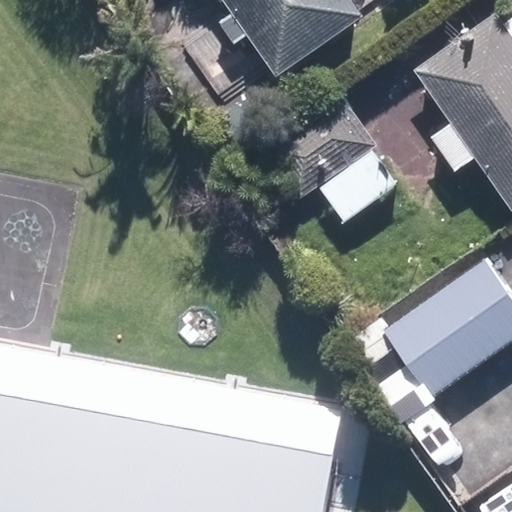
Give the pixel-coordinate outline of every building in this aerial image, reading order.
[(226,0),(275,69),(356,12),(346,0),(226,0)] [(413,69),(510,208),(511,206),(511,42),(492,14),(413,69)] [(370,146),(336,97),(264,148),(298,196),(370,146)] [(384,331),(429,394),(511,335),(511,307),(480,263),(384,331)] [(318,511),(329,451),(0,392),(0,511),(318,511)]
